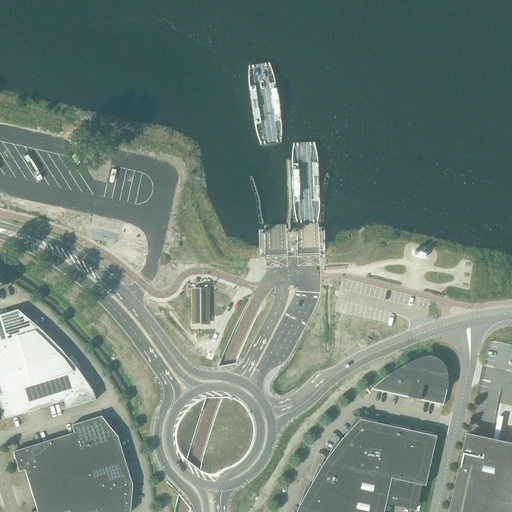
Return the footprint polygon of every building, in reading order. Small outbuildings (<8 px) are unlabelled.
[(128,179),(128,172),(109,170),(108,176),(128,179)] [(259,272),(259,260),(251,260),(251,273),(259,272)] [(4,281),(1,279),(0,277),(0,288),(10,286),(9,284),(8,285),(6,283),(4,281)] [(207,295),(193,295),(193,321),(207,321),(207,295)] [(39,329),(33,324),(26,318),(18,310),(1,315),(9,340),(19,337),(40,330),(39,329)] [(0,342),(9,340),(1,315),(0,315),(0,342)] [(60,349),(54,344),(48,338),(40,330),(19,337),(26,360),(60,350),(60,349)] [(0,368),(26,360),(19,337),(9,340),(0,342),(0,368)] [(77,370),(73,365),(67,358),(60,350),(26,360),(34,383),(55,377),(77,370)] [(371,389),(386,393),(390,394),(393,394),(407,397),(406,398),(407,398),(413,399),(419,400),(420,401),(420,400),(421,401),(433,403),(436,404),(440,405),(443,405),(446,390),(447,386),(447,384),(447,381),(447,379),(447,377),(446,375),(446,372),(445,370),(445,368),(444,367),(444,366),(443,364),(441,363),(440,362),(439,361),(437,360),(435,358),(433,358),(431,357),(429,357),(426,357),(424,357),(421,358),(417,360),(411,362),(409,363),(406,365),(399,368),(395,371),(391,373),(389,375),(383,379),(377,384),(371,389)] [(34,383),(26,360),(0,368),(0,392),(0,394),(25,386),(34,383)] [(92,392),(89,387),(84,379),(77,370),(55,377),(63,401),(66,409),(95,400),(92,392)] [(63,401),(55,377),(34,383),(25,386),(33,411),(63,401)] [(33,411),(25,386),(0,394),(0,393),(0,413),(2,420),(8,418),(24,413),(33,411)] [(117,438),(107,425),(101,417),(100,417),(71,426),(73,433),(78,450),(117,438)] [(387,426),(376,423),(376,421),(357,417),(347,431),(344,437),(340,442),(382,451),(387,426)] [(382,451),(376,476),(405,482),(416,432),(416,430),(413,429),(413,432),(409,431),(409,429),(389,424),(388,426),(387,426),(382,451)] [(416,432),(405,482),(420,485),(425,486),(436,437),(433,436),(434,434),(416,430),(416,432)] [(85,474),(78,450),(73,433),(59,438),(50,441),(51,443),(56,461),(62,481),(85,474)] [(511,511),(511,447),(509,447),(498,444),(490,443),(484,441),(478,440),(479,438),(468,435),(466,446),(465,445),(460,464),(460,468),(449,511),(511,511)] [(125,462),(122,453),(117,438),(78,450),(85,474),(125,462)] [(56,461),(51,443),(50,441),(21,449),(19,450),(12,452),(18,472),(24,470),(56,461)] [(340,442),(338,443),(335,442),(333,444),(326,460),(323,463),(323,464),(349,470),(376,476),(382,451),(340,442)] [(62,481),(56,461),(24,470),(30,491),(62,481)] [(132,486),(128,472),(127,471),(125,462),(85,474),(93,498),(132,486)] [(311,483),(309,486),(344,494),(349,470),(323,464),(322,465),(318,464),(317,466),(311,483)] [(414,509),(420,485),(405,482),(376,476),(349,470),(344,494),(340,511),(383,511),(384,508),(386,501),(389,502),(393,503),(393,505),(414,509)] [(97,511),(93,498),(85,474),(62,481),(68,502),(71,511),(97,511)] [(68,502),(62,481),(30,491),(37,511),(68,502)] [(129,511),(131,502),(131,495),(132,486),(93,498),(97,511),(129,511)] [(299,506),(297,509),(311,511),(340,511),(344,494),(309,486),(308,488),(305,487),(298,506),(299,506)] [(71,511),(68,502),(37,511),(34,511),(71,511)]
